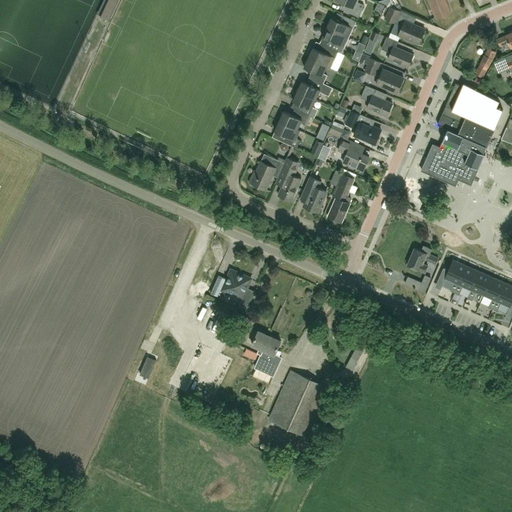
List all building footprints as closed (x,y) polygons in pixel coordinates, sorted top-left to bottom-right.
[(107,0),(100,16),(108,20),(117,0),(107,0)] [(358,16),(363,4),(356,0),(339,0),(346,3),(343,9),(358,16)] [(430,0),(436,16),(450,10),(447,0),(448,0),(430,0)] [(399,9),(396,8),(389,5),(383,19),(395,24),(401,10),(399,9)] [(352,31),(357,21),(352,19),(349,25),(331,17),(326,26),(349,37),(352,31)] [(419,43),(425,29),(413,24),(414,23),(405,19),(398,35),(419,43)] [(336,43),(334,49),(338,51),(342,53),(349,37),(326,26),(322,37),(336,43)] [(511,46),(511,29),(511,30),(511,32),(507,34),(498,38),(501,45),(509,41),(511,46)] [(376,41),(379,33),(373,31),(370,39),(376,41)] [(364,35),(361,42),(366,44),(369,37),(364,35)] [(413,54),(394,46),(396,40),(387,36),(382,48),(391,52),(388,58),(408,67),(413,54)] [(331,67),(334,59),(338,51),(334,49),(326,46),(324,51),(313,46),(309,56),(327,65),(327,66),(331,67)] [(487,67),(488,67),(496,52),(488,48),(481,63),(476,73),(482,76),(487,67)] [(323,82),(324,82),(327,74),(324,73),(327,66),(327,65),(309,56),(304,66),(320,74),(317,80),(317,79),(317,80),(323,83),(323,82)] [(381,62),(370,57),(364,71),(375,76),(381,62)] [(397,92),(404,77),(383,68),(377,84),(397,92)] [(298,90),(316,98),(319,91),(328,95),(332,86),(324,82),(323,82),(323,83),(320,88),(302,80),(298,90)] [(438,124),(448,129),(445,135),(484,151),(487,146),(488,145),(487,145),(503,110),(497,107),(500,101),(464,83),(463,86),(456,83),(455,83),(456,83),(438,124)] [(387,116),(393,103),(373,95),(376,89),(366,85),(361,97),(371,101),(368,108),(387,116)] [(316,98),(298,90),(293,100),(305,105),(302,111),(304,113),(305,113),(309,115),(308,115),(314,118),(318,109),(312,106),(316,98)] [(279,117),(280,119),(279,120),(298,129),(301,121),(305,122),(308,115),(309,115),(305,113),(304,113),(302,118),(284,110),(283,111),(281,111),(279,117)] [(354,134),(375,143),(381,129),(358,119),(361,114),(351,110),(346,123),(357,128),(354,134)] [(298,129),(279,120),(279,121),(277,121),(274,127),(276,128),(275,130),(283,134),(280,139),(297,147),(300,139),(297,138),(300,130),(298,129)] [(328,133),(339,138),(344,128),(342,128),(343,127),(333,122),(328,133)] [(511,129),(506,127),(502,138),(511,142),(511,129)] [(433,143),(421,170),(457,185),(459,179),(472,184),(486,153),(484,152),(484,151),(445,135),(440,146),(433,143)] [(363,170),(369,156),(355,150),(358,144),(344,137),(338,149),(346,153),(343,161),(363,170)] [(258,186),(267,190),(273,175),(277,177),(285,160),(279,157),(278,160),(272,157),(269,165),(261,161),(254,176),(252,177),(249,182),(250,184),(256,187),(258,186)] [(287,157),(280,174),(276,182),(283,185),(278,195),(292,200),(301,178),(292,174),(298,161),(287,157)] [(344,200),(353,178),(342,174),(337,185),(339,186),(335,196),(336,197),(328,216),(341,222),(349,202),(344,200)] [(309,176),(304,189),(300,198),(305,201),(303,205),(318,211),(326,192),(317,188),(320,181),(309,176)] [(458,240),(455,249),(466,253),(470,244),(458,240)] [(436,263),(438,257),(430,253),(432,248),(424,245),(422,250),(415,247),(407,264),(426,271),(428,265),(422,263),(424,258),(436,263)] [(443,268),(439,279),(444,281),(446,278),(454,282),(450,291),(455,293),(467,265),(459,262),(456,261),(453,260),(450,268),(449,270),(443,268)] [(467,265),(455,293),(459,295),(463,286),(471,290),(479,271),(477,270),(474,269),(467,265)] [(223,289),(228,292),(238,272),(231,269),(227,278),(219,274),(211,293),(219,297),(223,289)] [(471,290),(467,298),(472,300),(476,292),(484,295),(492,277),(490,276),(487,274),(479,271),(471,290)] [(238,305),(246,308),(254,290),(247,287),(251,278),(244,275),(243,275),(238,274),(238,272),(228,292),(242,298),(238,305)] [(492,277),(484,295),(492,299),(488,307),(493,309),(505,282),(497,279),(494,278),(492,277)] [(511,285),(505,282),(493,309),(497,311),(501,303),(510,306),(508,309),(511,310),(511,285)] [(422,283),(419,290),(425,292),(428,285),(422,283)] [(193,311),(207,318),(212,307),(198,300),(193,311)] [(244,340),(249,329),(241,326),(237,337),(244,340)] [(259,329),(252,344),(253,344),(259,347),(257,352),(261,354),(270,335),(259,330),(259,329)] [(261,354),(255,366),(273,375),(281,357),(275,353),(281,340),(280,339),(280,340),(270,335),(261,354)] [(232,361),(199,346),(179,390),(212,405),(232,361)] [(148,356),(140,374),(149,378),(156,360),(148,356)] [(307,436),(329,387),(292,370),(269,419),(307,436)] [(239,380),(236,385),(244,391),(247,386),(239,380)]
